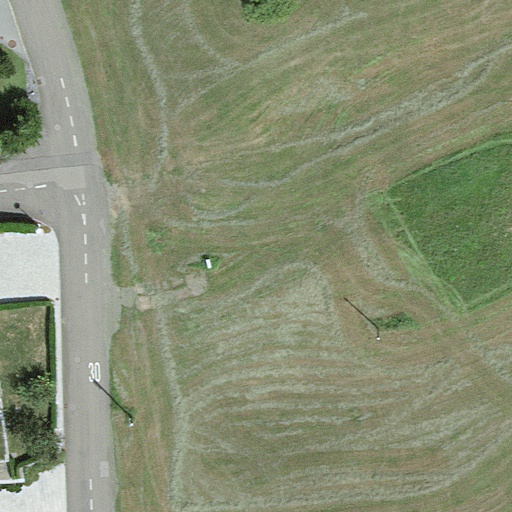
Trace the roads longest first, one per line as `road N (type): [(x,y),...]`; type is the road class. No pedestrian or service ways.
road 1 (residential): [(87,511),(70,186)]
road 2 (residential): [(70,186),(59,101),(28,0)]
